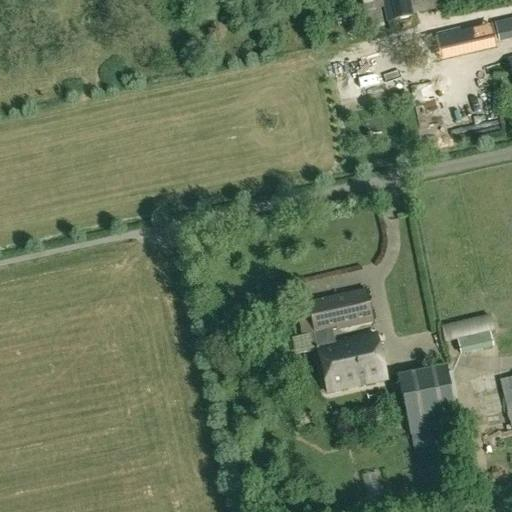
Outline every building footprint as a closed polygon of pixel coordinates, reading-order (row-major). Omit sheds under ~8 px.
[(383,9),(381,0),(360,0),(364,13),(380,9),(383,9)] [(409,0),(381,0),(383,9),(387,23),(413,17),(409,0)] [(511,23),(496,27),(499,42),(511,39),(511,23)] [(431,34),(421,35),(422,53),(432,52),(431,34)] [(375,335),(335,344),(332,332),(372,322),(365,290),(306,303),(309,313),(297,316),(301,337),(313,334),(316,349),(317,349),(328,393),(385,379),(375,335)] [(495,345),(491,329),(457,337),(461,353),(495,345)] [(398,376),(410,437),(458,426),(446,367),(398,376)] [(466,376),(471,393),(497,387),(493,370),(466,376)] [(463,453),(473,452),(471,431),(461,432),(463,453)]
